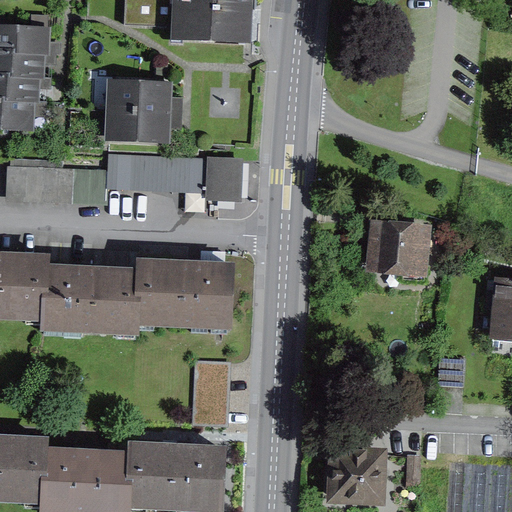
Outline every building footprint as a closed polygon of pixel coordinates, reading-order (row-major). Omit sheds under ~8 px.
[(126,0),(126,29),(171,29),(176,29),(176,0),(126,0)] [(176,0),(176,29),(171,29),(171,46),(256,47),(257,0),(176,0)] [(50,54),(50,31),(0,29),(0,52),(47,54),(50,54)] [(47,54),(0,52),(0,79),(42,80),(47,80),(47,54)] [(42,80),(0,79),(0,102),(36,103),(41,103),(42,80)] [(110,115),(174,118),(174,87),(111,85),(110,115)] [(36,103),(0,102),(0,135),(35,136),(36,103)] [(173,147),(174,118),(110,115),(109,145),(173,147)] [(247,162),(108,156),(107,174),(107,192),(205,196),(205,203),(245,205),(247,162)] [(23,208),(24,172),(8,171),(7,208),(23,208)] [(38,209),(39,172),(24,172),(23,208),(38,209)] [(54,209),(55,173),(39,172),(38,209),(54,209)] [(72,210),(73,173),(55,173),(54,209),(72,210)] [(72,210),(89,210),(90,174),(73,173),(72,210)] [(107,192),(107,174),(90,174),(89,210),(106,211),(107,192)] [(435,228),(374,225),(371,277),(432,280),(435,228)] [(59,267),(0,264),(0,326),(50,328),(51,307),(58,308),(59,276),(59,267)] [(141,271),(140,279),(139,313),(145,314),(144,333),(232,337),(235,276),(141,271)] [(140,279),(59,276),(58,308),(51,307),(50,328),(50,341),(144,344),(144,333),(145,314),(139,313),(140,279)] [(511,282),(498,281),(494,340),(511,341),(511,282)] [(464,392),(465,362),(438,362),(438,392),(464,392)] [(196,363),(195,425),(229,426),(230,363),(196,363)] [(54,446),(0,443),(0,505),(45,507),(46,486),(53,486),(54,454),(54,446)] [(392,446),(333,444),(331,507),(389,509),(392,446)] [(136,450),(135,457),(134,492),(140,492),(139,511),(149,511),(227,511),(230,455),(136,450)] [(135,457),(54,454),(53,486),(46,486),(45,507),(44,511),(139,511),(140,492),(134,492),(135,457)]
